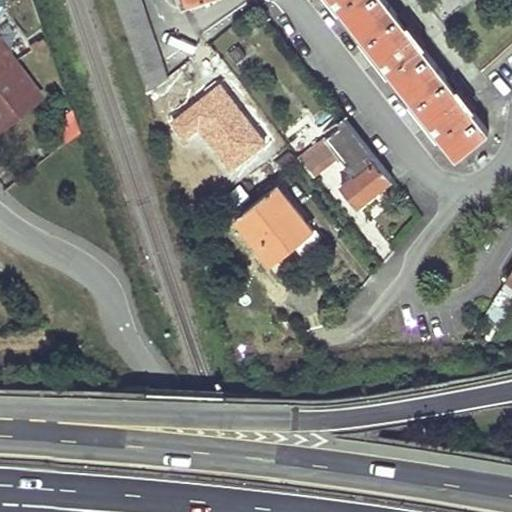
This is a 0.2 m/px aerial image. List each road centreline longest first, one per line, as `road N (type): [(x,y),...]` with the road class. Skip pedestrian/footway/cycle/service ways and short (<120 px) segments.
road 1 (trunk): [(511,389),(265,426),(79,413),(0,417)]
road 2 (trunk): [(511,488),(125,441),(0,434)]
road 3 (residential): [(208,511),(102,285),(0,220)]
road 4 (trunk): [(0,481),(331,511)]
road 5 (residential): [(511,154),(481,184),(433,181),(290,0)]
